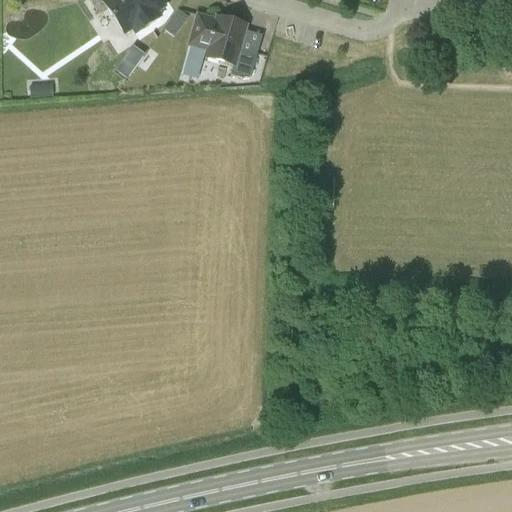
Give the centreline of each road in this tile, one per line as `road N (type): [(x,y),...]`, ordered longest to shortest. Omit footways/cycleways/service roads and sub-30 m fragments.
road 1 (primary): [(126,511),(315,470),(511,440)]
road 2 (residential): [(398,6),(390,21),(368,32),(252,0)]
